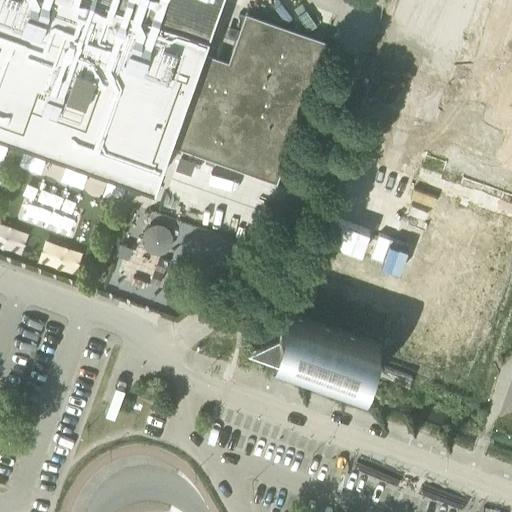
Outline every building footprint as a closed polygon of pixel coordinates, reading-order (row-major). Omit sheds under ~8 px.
[(0,0),(0,126),(156,182),(171,141),(202,53),(221,0),(0,0)] [(413,0),(376,105),(427,123),(470,0),(413,0)] [(213,57),(202,53),(171,141),(274,178),(297,115),(293,113),(297,103),(300,104),(323,41),(247,14),(229,63),(224,61),(226,56),(215,52),(213,57)] [(367,107),(296,308),(429,356),(433,345),(501,155),(367,107)] [(310,202),(320,206),(324,195),(313,191),(310,202)] [(122,243),(149,254),(163,219),(136,208),(122,243)] [(18,233),(66,245),(71,225),(24,213),(18,233)]
